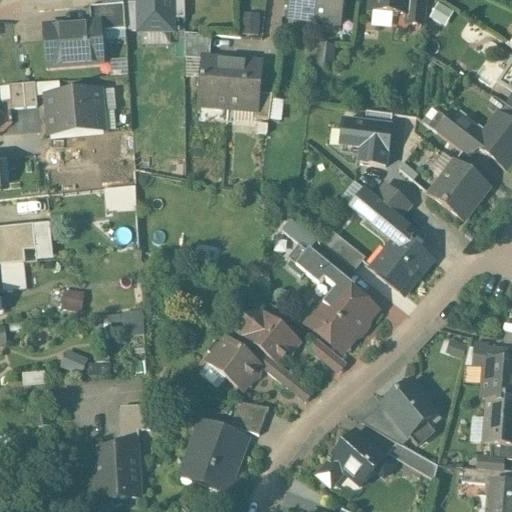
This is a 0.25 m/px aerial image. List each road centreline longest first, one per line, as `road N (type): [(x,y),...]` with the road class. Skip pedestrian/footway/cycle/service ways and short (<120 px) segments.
road 1 (residential): [(268,511),(317,421),(504,244)]
road 2 (residential): [(0,398),(132,384)]
road 3 (unknown): [(148,0),(155,128)]
